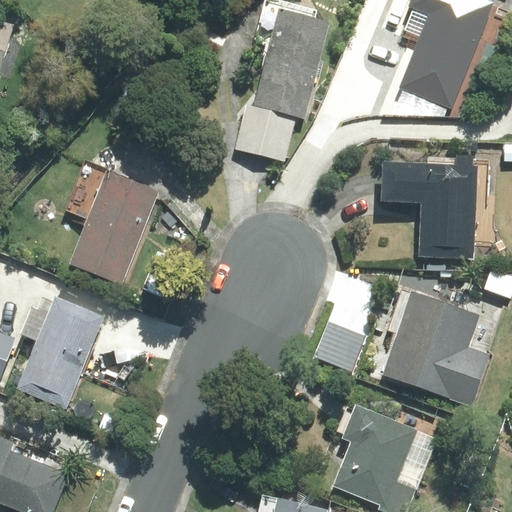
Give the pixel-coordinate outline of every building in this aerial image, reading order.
[(408,4),(398,0),(374,0),(359,37),(390,50),(408,4)] [(414,0),(411,10),(430,19),(400,90),(452,111),(496,6),(493,5),(495,0),(414,0)] [(305,124),(332,29),(281,16),(255,110),(246,108),(234,152),(284,166),(296,122),(305,124)] [(0,83),(1,83),(15,30),(0,25),(0,83)] [(502,55),(487,48),(479,68),(494,73),(502,55)] [(153,84),(126,88),(133,140),(160,137),(153,84)] [(490,157),(503,157),(503,146),(490,145),(490,157)] [(478,171),(384,168),(383,206),(423,207),(421,260),(475,261),(478,171)] [(124,289),(161,196),(109,176),(72,268),(124,289)] [(472,348),(483,317),(417,295),(388,380),(473,409),(492,355),(472,348)] [(106,323),(57,303),(55,308),(44,304),(39,316),(33,313),(22,341),(39,348),(20,394),(69,414),(106,323)] [(0,380),(13,348),(0,342),(0,380)] [(419,436),(360,412),(347,445),(352,447),(335,492),(379,510),(377,511),(406,511),(414,493),(399,487),(419,436)] [(0,504),(21,511),(55,511),(69,476),(14,455),(17,447),(0,440),(0,504)]
